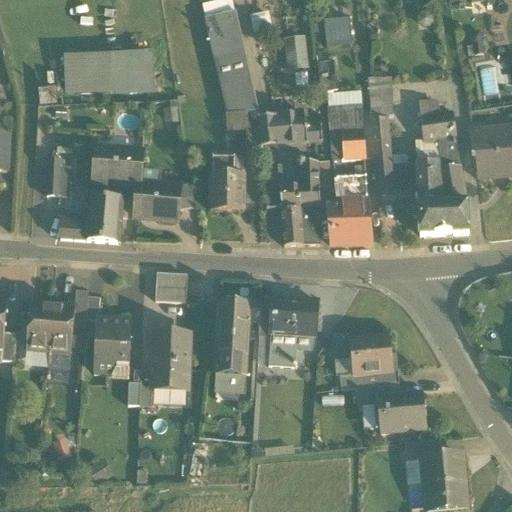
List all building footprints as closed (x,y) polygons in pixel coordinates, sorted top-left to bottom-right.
[(201,7),(205,24),(235,17),(231,1),(201,7)] [(268,14),(250,18),(254,37),(272,32),(268,14)] [(215,64),(227,117),(244,116),(256,115),(235,17),(205,24),(214,64),(215,64)] [(325,25),(327,51),(352,49),(349,23),(325,25)] [(467,49),(468,59),(483,58),(482,49),(481,49),(485,41),(479,33),(472,34),(468,42),(472,49),(467,49)] [(287,74),(308,72),(304,40),(284,42),(287,74)] [(153,59),(112,60),(113,92),(154,90),(153,59)] [(66,93),(113,92),(112,60),(65,62),(66,93)] [(317,67),(320,95),(326,95),(332,94),(335,85),(334,75),(330,70),(330,66),(317,67)] [(367,83),(368,95),(389,93),(388,81),(367,83)] [(375,187),(377,199),(394,197),(393,185),(392,169),(391,159),(388,127),(392,126),(389,93),(368,95),(371,133),(375,187)] [(326,98),(328,117),(363,114),(361,95),(326,98)] [(424,149),(445,145),(456,143),(452,118),(439,120),(437,108),(429,109),(427,99),(416,101),(423,144),(424,149)] [(163,111),(164,126),(178,125),(177,110),(163,111)] [(332,165),(365,164),(365,163),(366,163),(363,114),(328,117),(332,165)] [(244,116),(246,150),(259,149),(258,120),(258,115),(257,115),(256,115),(244,116)] [(304,116),(274,119),(277,148),(322,144),(320,129),(305,130),(304,116)] [(261,150),(277,148),(274,119),(258,120),(261,150)] [(475,159),(477,183),(499,181),(498,174),(511,172),(511,132),(509,133),(509,132),(469,136),(471,159),(475,159)] [(8,139),(0,138),(0,175),(7,175),(8,139)] [(460,166),(456,143),(445,145),(448,167),(460,166)] [(445,145),(424,149),(423,144),(418,144),(418,176),(450,174),(448,167),(445,145)] [(93,184),(137,188),(139,188),(141,172),(142,156),(96,152),(93,184)] [(392,169),(407,168),(406,158),(391,159),(392,169)] [(209,179),(210,214),(230,214),(230,211),(243,211),(242,179),(230,179),(230,173),(232,173),(232,159),(210,160),(210,179),(209,179)] [(242,159),(232,159),(232,173),(230,173),(230,179),(242,179),(242,159)] [(280,212),(281,212),(316,209),(320,209),(318,189),(317,166),(317,165),(305,166),(304,163),(302,162),(299,162),(297,164),(297,167),(298,169),(301,170),(301,189),(279,190),(280,212)] [(45,199),(59,200),(61,170),(61,164),(47,163),(45,199)] [(317,166),(318,189),(334,187),(334,181),(332,165),(317,166)] [(450,174),(461,173),(460,166),(448,167),(450,174)] [(392,169),(393,185),(409,183),(407,168),(392,169)] [(61,170),(59,200),(69,201),(71,171),(61,170)] [(141,172),(139,188),(159,190),(161,174),(141,172)] [(418,176),(419,241),(468,238),(466,206),(461,173),(450,174),(418,176)] [(331,249),(371,249),(367,204),(365,180),(334,181),(334,187),(336,210),(334,210),(334,211),(328,212),(331,249)] [(180,192),(178,214),(195,211),(191,187),(179,189),(179,191),(180,192)] [(159,190),(139,188),(137,188),(135,220),(177,224),(178,214),(180,192),(179,191),(159,190)] [(59,243),(119,247),(123,202),(89,200),(88,220),(62,218),(59,243)] [(319,248),(316,209),(281,212),(281,214),(280,214),(283,249),(319,248)] [(157,277),(156,291),(186,293),(187,278),(157,277)] [(185,307),(186,293),(156,291),(155,305),(185,307)] [(73,331),(85,332),(86,323),(88,300),(76,299),(75,311),(73,331)] [(86,323),(98,324),(100,301),(88,300),(86,323)] [(270,337),(270,338),(296,340),(314,341),(317,305),(273,302),(272,311),(270,337)] [(222,305),(219,341),(247,343),(249,307),(222,305)] [(26,353),(49,355),(53,309),(31,307),(26,353)] [(75,311),(53,309),(49,355),(71,357),(73,331),(75,311)] [(258,336),(270,337),(272,311),(260,310),(258,336)] [(94,376),(112,377),(117,373),(129,374),(131,326),(98,324),(96,349),(95,349),(94,376)] [(1,364),(13,365),(16,337),(4,336),(2,351),(1,364)] [(256,369),(268,370),(270,338),(270,337),(258,336),(256,369)] [(186,394),(187,394),(189,338),(154,337),(153,374),(152,393),(153,393),(186,394)] [(295,354),(296,340),(270,338),(268,370),(294,371),(295,354)] [(313,356),(314,341),(296,340),(295,354),(313,356)] [(388,340),(350,344),(353,380),(374,378),(388,376),(386,360),(390,360),(388,340)] [(219,341),(216,377),(244,379),(247,343),(219,341)] [(339,381),(353,380),(350,344),(335,345),(339,381)] [(49,355),(26,353),(25,368),(47,371),(49,355)] [(49,355),(47,371),(69,373),(71,357),(49,355)] [(68,387),(69,373),(47,371),(46,385),(68,387)] [(128,384),(129,374),(117,373),(112,377),(112,383),(128,384)] [(139,410),(153,410),(153,408),(153,393),(152,393),(153,374),(141,374),(140,386),(139,410)] [(388,376),(374,378),(375,390),(398,388),(396,375),(391,375),(391,376),(388,376)] [(246,379),(244,379),(216,377),(215,391),(239,393),(239,387),(245,387),(246,379)] [(355,393),(375,390),(374,378),(353,380),(339,381),(341,394),(355,393)] [(128,409),(139,410),(140,386),(129,386),(128,409)] [(245,398),(245,387),(239,387),(239,393),(215,391),(215,396),(245,398)] [(399,400),(398,388),(375,390),(377,402),(399,400)] [(375,390),(355,393),(356,403),(362,409),(377,407),(377,402),(375,390)] [(186,394),(153,393),(153,408),(185,410),(186,394)] [(399,400),(377,402),(377,407),(379,431),(380,438),(426,433),(422,397),(399,400)] [(364,432),(379,431),(377,407),(362,409),(364,432)] [(71,460),(65,443),(52,446),(58,464),(71,460)] [(404,448),(406,465),(421,464),(420,463),(441,461),(440,444),(404,448)] [(423,487),(425,511),(466,508),(462,459),(441,461),(420,463),(421,464),(423,487)] [(113,479),(102,462),(86,472),(97,489),(113,479)] [(421,464),(406,465),(408,488),(423,487),(421,464)] [(147,473),(136,473),(136,489),(147,489),(147,473)]
